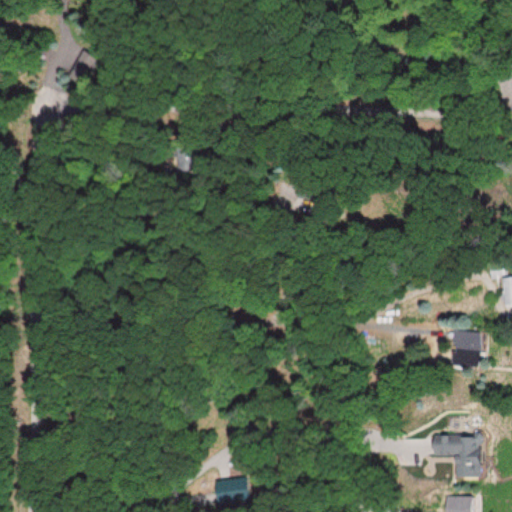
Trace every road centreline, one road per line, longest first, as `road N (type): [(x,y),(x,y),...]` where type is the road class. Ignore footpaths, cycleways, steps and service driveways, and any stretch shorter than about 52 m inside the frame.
road 1 (residential): [(46,249),(64,142),(87,113),(259,113),(460,142),(511,132)]
road 2 (residential): [(40,315),(351,309),(480,265)]
road 3 (residential): [(40,406),(414,415)]
road 4 (residential): [(38,511),(46,249)]
